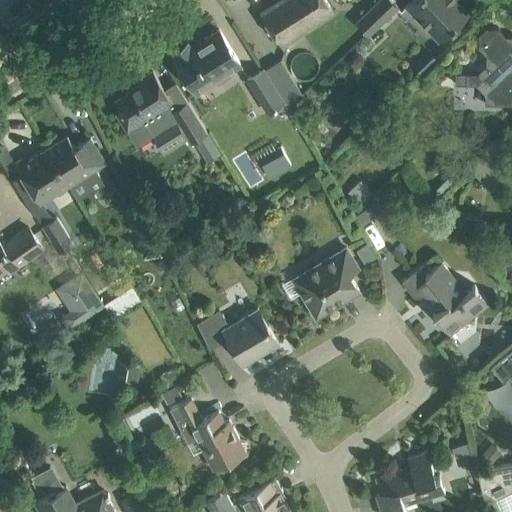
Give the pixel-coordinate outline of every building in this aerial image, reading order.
[(333,9),(326,0),(279,0),(261,12),(280,43),(333,9)] [(379,0),(357,21),(368,33),(397,5),(392,0),(379,0)] [(419,11),(430,22),(426,26),(438,39),(452,25),(467,11),(455,0),(410,0),(406,5),(415,14),(419,11)] [(511,84),(511,34),(506,35),(499,22),(487,26),(478,34),(479,35),(478,44),(478,45),(486,54),(486,64),(477,72),(456,71),(456,83),(477,83),(485,92),(485,103),(496,103),(496,92),(505,84),(511,84)] [(188,42),(174,51),(177,55),(175,56),(186,73),(196,90),(240,63),(219,29),(191,46),(188,42)] [(288,106),(302,93),(280,58),(264,69),(284,102),(285,101),(288,106)] [(263,68),(247,77),(269,111),(284,102),(264,69),(263,68)] [(116,98),(122,107),(122,108),(117,111),(125,124),(155,105),(158,109),(172,100),(153,70),(139,79),(141,83),(116,98)] [(208,132),(188,99),(171,110),(191,142),(199,138),(212,162),(222,156),(208,132)] [(67,133),(47,146),(55,160),(70,184),(79,198),(93,189),(84,175),(96,167),(106,161),(100,152),(90,135),(74,144),(67,133)] [(275,160),(263,166),(268,176),(290,164),(281,145),(270,151),(275,160)] [(20,158),(14,161),(25,178),(26,179),(40,202),(70,184),(55,160),(47,146),(22,161),(20,158)] [(350,191),(359,201),(373,189),(363,178),(350,191)] [(60,251),(74,242),(57,215),(43,224),(60,251)] [(0,239),(0,269),(13,260),(16,265),(42,246),(28,226),(3,244),(0,239)] [(376,256),(368,242),(357,248),(365,262),(376,256)] [(305,271),(310,279),(308,285),(301,289),(316,315),(337,303),(335,299),(344,294),(346,297),(359,289),(349,272),(358,267),(346,247),(305,271)] [(433,311),(455,339),(456,339),(447,326),(460,316),(464,321),(465,320),(474,321),(475,311),(489,301),(475,283),(465,291),(441,260),(431,268),(426,261),(418,267),(402,279),(414,295),(426,296),(436,309),(433,311)] [(83,268),(56,286),(71,310),(60,317),(66,327),(103,303),(97,292),(83,268)] [(113,316),(144,299),(135,283),(104,300),(113,316)] [(365,289),(353,295),(361,312),(373,306),(365,289)] [(228,334),(244,361),(278,341),(268,324),(257,304),(227,321),(219,307),(207,314),(211,321),(221,338),(228,334)] [(511,347),(490,365),(502,380),(505,378),(509,375),(511,378),(511,347)] [(168,386),(180,379),(172,365),(159,372),(168,386)] [(192,395),(170,406),(182,429),(191,425),(197,436),(203,447),(214,468),(227,461),(232,463),(234,457),(246,451),(245,448),(247,440),(240,438),(230,418),(225,421),(219,408),(203,417),(192,395)] [(468,441),(453,445),(456,455),(462,453),(463,457),(468,473),(477,470),(477,468),(472,454),(468,441)] [(376,476),(381,491),(376,493),(381,511),(398,511),(402,511),(407,510),(405,503),(445,491),(440,473),(435,475),(428,450),(408,456),(412,469),(404,471),(401,468),(376,476)] [(511,462),(510,462),(477,468),(477,470),(482,490),(495,497),(511,489),(511,462)] [(238,496),(245,510),(248,508),(249,511),(291,511),(281,491),(283,490),(276,476),(238,496)] [(35,501),(40,511),(116,511),(104,488),(76,503),(66,485),(53,492),(35,501)] [(206,499),(213,511),(236,511),(225,489),(206,499)] [(137,490),(121,498),(127,510),(135,506),(137,511),(164,511),(167,511),(158,492),(142,500),(137,490)] [(511,511),(511,493),(498,498),(502,511),(511,511)]
